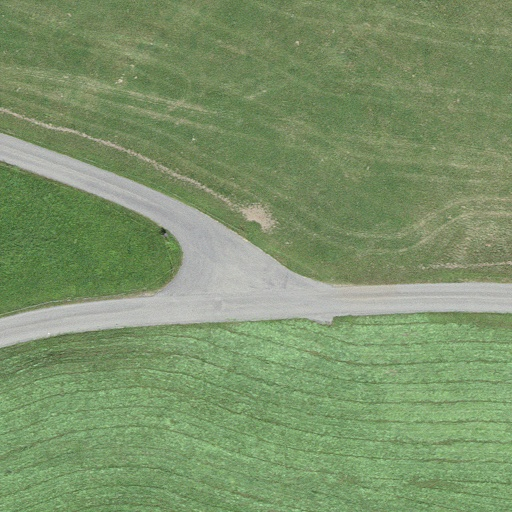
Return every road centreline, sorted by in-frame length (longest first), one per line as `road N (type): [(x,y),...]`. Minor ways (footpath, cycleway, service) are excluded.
road 1 (unclassified): [(247,308),(217,250),(170,216),(0,156)]
road 2 (unclassified): [(511,308),(247,308)]
road 3 (unclassified): [(247,308),(0,338)]
